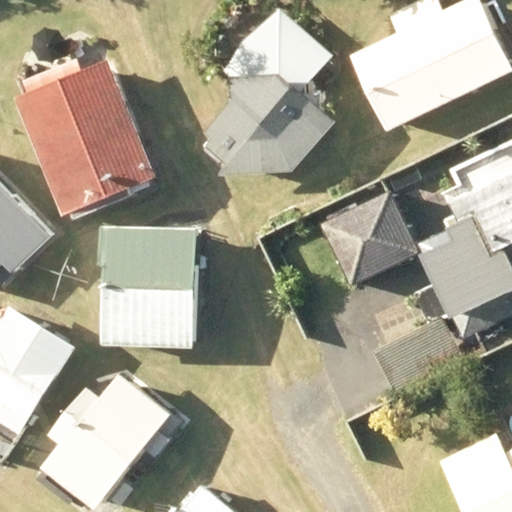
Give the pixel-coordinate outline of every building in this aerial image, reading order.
[(418,34),(368,58),(405,133),(511,79),(511,30),(497,0),(484,0),(462,11),(456,0),(439,0),(409,16),(418,34)] [(318,93),(317,59),(257,59),(252,53),(236,70),(243,78),(243,113),(212,147),(232,167),(243,153),(252,161),(259,154),(306,152),(335,120),(334,93),(318,93)] [(126,61),(33,98),(80,216),(173,179),(126,61)] [(0,173),(0,266),(9,277),(55,231),(0,173)] [(423,246),(420,240),(396,182),(322,214),(349,278),(423,246)] [(427,255),(469,347),(511,326),(511,192),(472,212),(480,229),(427,255)] [(121,265),(120,345),(212,347),(214,228),(114,227),(113,264),(121,265)] [(15,323),(2,315),(0,318),(0,410),(35,432),(89,347),(24,308),(15,323)] [(63,437),(73,445),(53,465),(110,511),(159,448),(169,457),(183,438),(172,430),(185,413),(136,375),(116,400),(103,389),(63,437)] [(511,511),(511,433),(459,461),(484,511),(511,511)] [(249,511),(215,483),(190,511),(249,511)]
